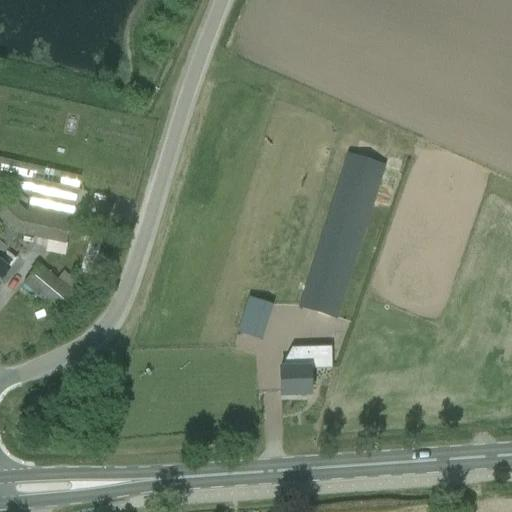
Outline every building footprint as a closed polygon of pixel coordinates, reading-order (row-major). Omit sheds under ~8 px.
[(338,320),(340,312),(344,300),(386,168),(347,156),(298,308),(338,320)] [(0,186),(32,193),(27,213),(3,192),(0,195),(0,221),(7,228),(0,236),(0,280),(8,271),(0,264),(0,257),(19,235),(66,245),(77,191),(80,178),(0,160),(0,186)] [(79,273),(91,277),(103,239),(92,236),(79,273)] [(60,315),(82,288),(64,273),(57,281),(39,265),(23,284),(60,315)] [(238,333),(264,341),(276,303),(249,295),(238,333)] [(280,370),(280,396),(311,395),(310,369),(308,369),(308,353),(294,353),(294,369),(280,370)]
